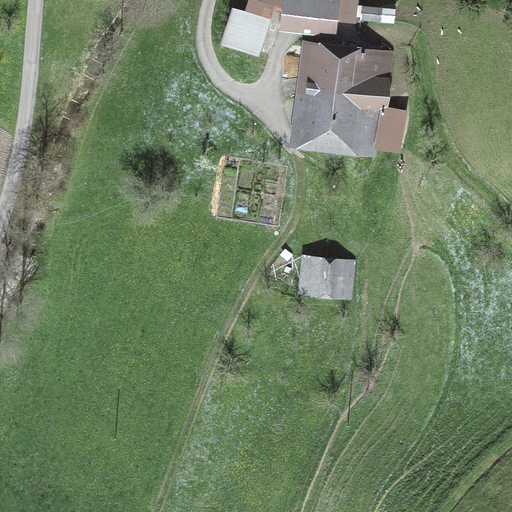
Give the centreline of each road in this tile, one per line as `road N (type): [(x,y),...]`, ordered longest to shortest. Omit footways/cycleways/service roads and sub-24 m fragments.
road 1 (track): [(253,98),(288,36),(401,31),(418,38),(446,152),(511,214)]
road 2 (track): [(0,224),(19,159),(35,0)]
road 3 (track): [(253,98),(236,96),(210,67),(202,31),(207,0)]
